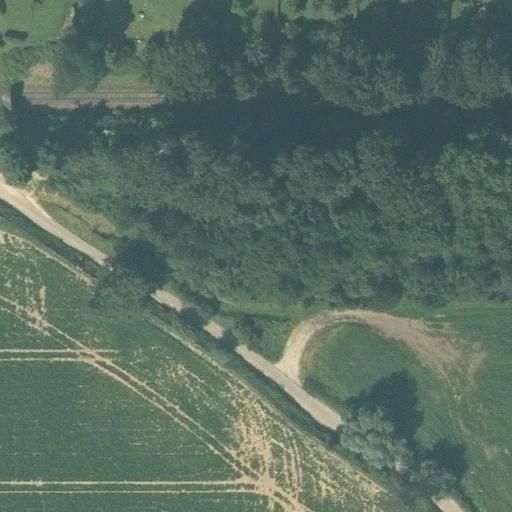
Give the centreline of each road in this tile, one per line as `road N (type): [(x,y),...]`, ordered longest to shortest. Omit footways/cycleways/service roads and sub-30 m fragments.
road 1 (unclassified): [(449,511),(233,346),(0,192)]
road 2 (track): [(0,191),(56,203),(227,309),(511,306)]
